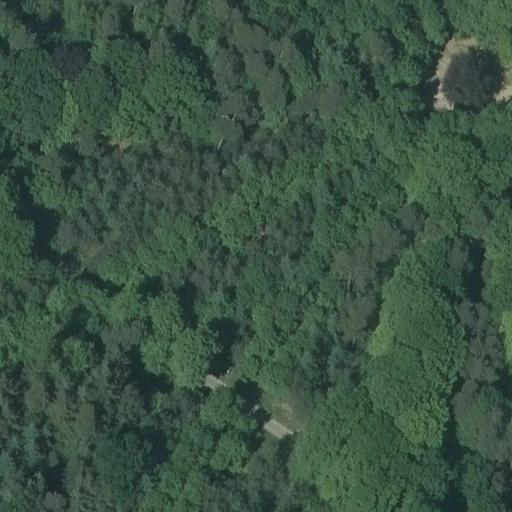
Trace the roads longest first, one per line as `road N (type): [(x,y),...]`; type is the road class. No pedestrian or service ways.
road 1 (track): [(445,108),(0,363)]
road 2 (track): [(175,511),(452,114)]
road 3 (track): [(0,223),(384,511)]
road 4 (track): [(442,100),(0,133)]
road 5 (track): [(458,117),(382,511)]
road 6 (track): [(444,89),(228,0)]
road 7 (track): [(468,117),(511,259)]
